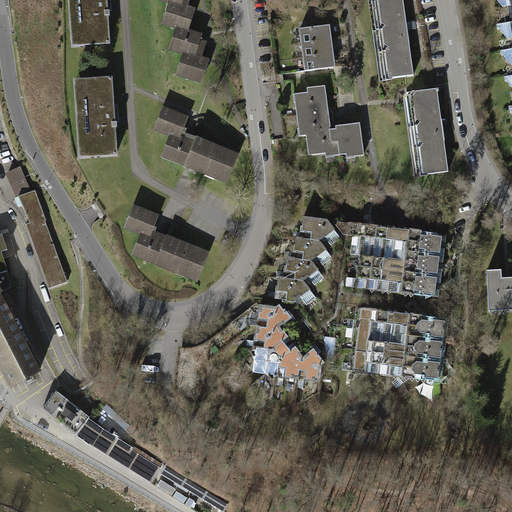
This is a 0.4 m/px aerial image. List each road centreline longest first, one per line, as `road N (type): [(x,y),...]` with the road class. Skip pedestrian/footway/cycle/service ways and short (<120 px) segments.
road 1 (residential): [(240,0),(263,167),(257,242),(228,290),(199,310),(175,314),(148,309),(115,281),(33,153),(0,17)]
road 2 (residential): [(511,204),(477,152),(445,0)]
